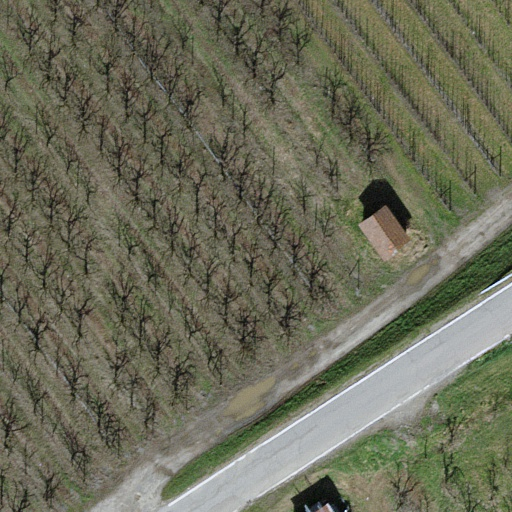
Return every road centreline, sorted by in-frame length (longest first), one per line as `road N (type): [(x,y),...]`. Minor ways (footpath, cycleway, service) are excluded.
road 1 (track): [(125,511),(161,465),(382,315),(511,214)]
road 2 (unclassified): [(208,511),(511,312)]
